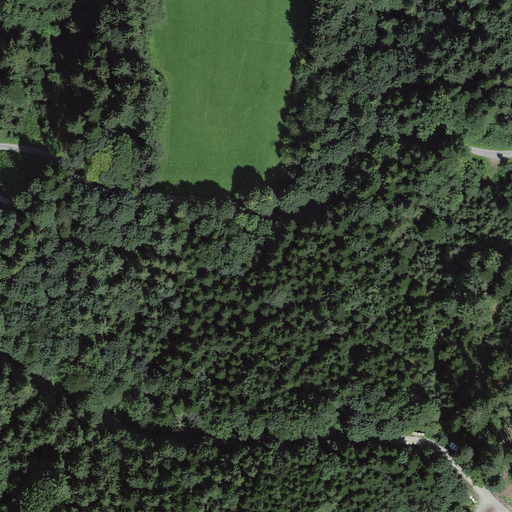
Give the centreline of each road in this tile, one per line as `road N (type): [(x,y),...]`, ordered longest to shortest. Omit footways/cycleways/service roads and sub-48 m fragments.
road 1 (track): [(508,511),(435,444),(131,434),(78,396),(0,360)]
road 2 (track): [(0,146),(48,155),(114,196),(204,197),(290,216),(335,200),(378,150),(412,143),(511,152)]
